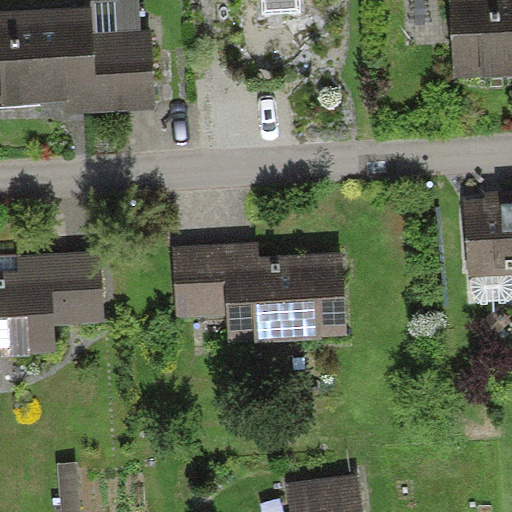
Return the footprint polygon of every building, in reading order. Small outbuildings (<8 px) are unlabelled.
[(98,0),(99,12),(0,13),(0,101),(74,100),(75,121),(162,120),(161,47),(146,47),(144,0),(98,0)] [(511,0),(459,0),(465,82),(511,78),(511,0)] [(511,202),(470,205),(475,280),(511,277),(511,202)] [(245,249),(178,253),(181,312),(231,309),(232,335),(345,330),(341,257),(246,262),(245,249)] [(33,272),(0,274),(0,347),(51,344),(50,320),(104,316),(100,255),(33,259),(33,272)] [(98,511),(96,461),(66,463),(68,511),(98,511)] [(300,511),(370,511),(368,478),(298,485),(300,511)]
